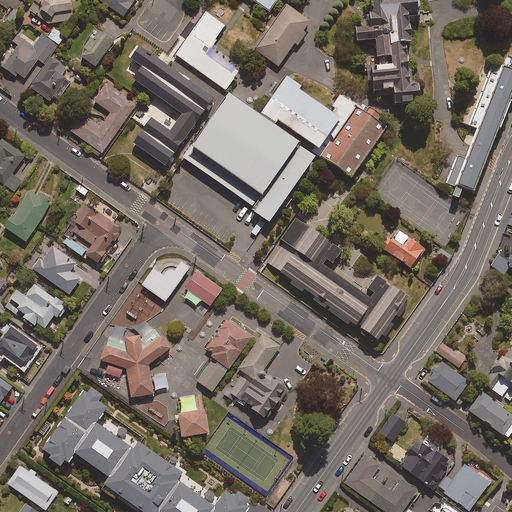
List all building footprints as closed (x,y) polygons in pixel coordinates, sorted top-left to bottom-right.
[(69,0),(54,1),(52,0),(35,0),(29,10),(49,24),(72,21),(69,0)] [(135,0),(97,0),(123,18),(135,0)] [(305,17),(281,0),(280,0),(250,43),(275,60),(305,17)] [(384,88),(385,102),(415,100),(408,17),(420,16),(418,0),(359,0),(360,14),(361,24),(349,25),(350,40),(368,39),(370,64),(366,65),(368,89),(384,88)] [(219,21),(199,7),(170,48),(222,85),(237,63),(205,41),(219,21)] [(20,14),(11,9),(4,21),(13,26),(20,14)] [(165,62),(136,42),(141,34),(131,28),(121,42),(128,46),(116,63),(136,78),(134,81),(146,89),(165,62)] [(44,65),(49,58),(64,36),(55,30),(48,39),(42,34),(33,47),(17,36),(0,59),(0,66),(15,77),(17,74),(24,79),(38,60),(44,65)] [(114,42),(97,30),(78,56),(95,68),(114,42)] [(49,58),(44,65),(45,66),(29,88),(49,102),(53,97),(58,100),(70,83),(61,76),(65,69),(49,58)] [(511,86),(511,70),(496,65),(452,182),(473,190),(511,86)] [(323,104),(279,74),(256,106),(317,149),(350,102),(333,90),(323,104)] [(318,150),(224,84),(180,147),(274,213),(318,150)] [(71,133),(93,148),(91,151),(101,159),(104,155),(112,161),(121,148),(111,141),(135,106),(106,86),(94,103),(110,114),(100,128),(82,116),(71,133)] [(162,107),(145,95),(118,133),(135,145),(162,107)] [(381,123),(354,104),(320,151),(348,171),(381,123)] [(172,140),(152,126),(139,145),(141,147),(129,164),(136,170),(133,174),(143,181),(172,140)] [(0,183),(14,193),(21,182),(11,175),(24,157),(2,141),(0,142),(0,183)] [(25,243),(52,204),(31,190),(13,217),(11,216),(3,229),(25,243)] [(107,256),(105,254),(112,243),(114,244),(120,235),(118,233),(120,231),(84,206),(64,235),(67,237),(62,244),(85,260),(87,257),(100,266),(107,256)] [(297,220),(264,265),(364,339),(397,294),(297,220)] [(423,246),(396,227),(383,246),(409,265),(423,246)] [(78,261),(54,245),(43,260),(40,258),(32,270),(69,296),(80,280),(70,273),(78,261)] [(511,255),(508,262),(499,256),(491,268),(505,276),(509,269),(511,271),(511,255)] [(144,285),(168,302),(196,266),(187,259),(176,256),(168,257),(162,260),(144,285)] [(67,308),(33,286),(25,298),(16,291),(5,308),(17,316),(19,313),(23,316),(21,319),(34,327),(36,324),(45,330),(53,317),(59,320),(67,308)] [(257,333),(233,316),(209,351),(232,367),(257,333)] [(0,332),(0,351),(26,371),(36,357),(33,354),(39,347),(7,323),(0,332)] [(134,395),(157,391),(150,362),(174,345),(161,330),(143,346),(139,332),(126,335),(128,347),(105,341),(100,356),(129,366),(134,395)] [(285,345),(265,332),(240,368),(249,374),(234,395),(273,422),(296,389),(268,369),(285,345)] [(490,372),(481,383),(502,400),(510,391),(511,393),(511,337),(488,370),(490,372)] [(466,358),(443,344),(437,353),(460,367),(466,358)] [(229,372),(214,361),(200,381),(215,391),(229,372)] [(469,384),(441,363),(427,382),(455,402),(469,384)] [(0,405),(13,388),(0,378),(0,405)] [(44,450),(133,511),(254,511),(260,504),(232,484),(223,496),(106,415),(115,403),(89,385),(44,450)] [(505,407),(484,391),(468,412),(507,441),(511,434),(511,418),(502,411),(505,407)] [(210,408),(181,412),(184,435),(213,431),(210,408)] [(406,424),(393,415),(379,434),(392,443),(406,424)] [(434,492),(438,486),(437,485),(452,464),(446,460),(449,457),(440,450),(436,455),(416,441),(398,466),(434,492)] [(380,467),(365,455),(344,484),(383,511),(402,511),(417,493),(402,482),(393,494),(372,479),(380,467)] [(469,511),(490,484),(465,465),(453,482),(447,477),(438,490),(468,511),(469,511)] [(64,490),(30,466),(15,486),(50,510),(64,490)] [(510,511),(509,511),(511,508),(511,501),(509,498),(504,504),(498,498),(486,511),(510,511)] [(21,511),(40,511),(41,511),(28,502),(21,511)]
